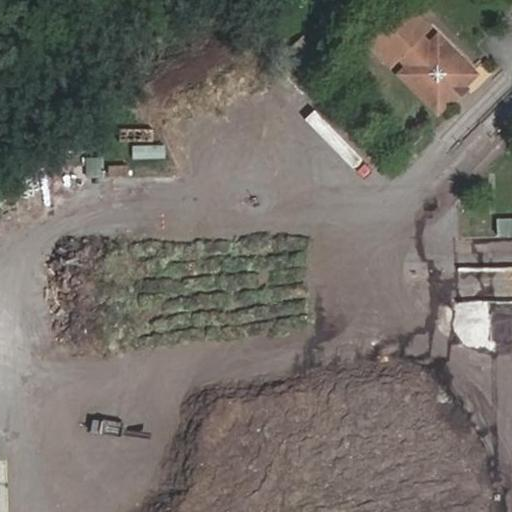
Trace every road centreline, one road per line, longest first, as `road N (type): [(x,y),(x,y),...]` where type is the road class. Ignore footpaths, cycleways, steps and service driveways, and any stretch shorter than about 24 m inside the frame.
road 1 (unknown): [(36,436),(25,301),(40,261),(104,203),(204,189),(376,182),(424,171),(431,224),(460,242)]
road 2 (unknown): [(460,242),(511,363)]
